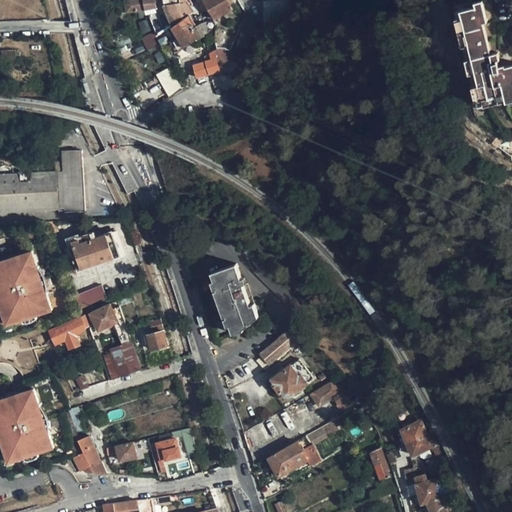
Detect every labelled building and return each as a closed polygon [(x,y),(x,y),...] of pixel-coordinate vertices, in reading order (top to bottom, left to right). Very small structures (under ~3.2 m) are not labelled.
[(143,0),(129,0),(126,1),(127,12),(145,10),(143,0)] [(143,0),(145,10),(146,10),(159,7),(158,0),(155,1),(154,0),(143,0)] [(186,0),(163,0),(165,6),(182,4),(183,7),(169,16),(173,26),(194,12),(188,2),(186,0)] [(204,0),(212,15),(203,20),(204,23),(206,22),(214,18),(215,19),(233,8),(228,0),(204,0)] [(280,0),(264,3),(266,30),(278,24),(296,10),(292,4),(296,0),(280,0)] [(511,68),(504,70),(505,68),(499,69),(498,64),(503,63),(500,49),(493,51),(487,27),(490,27),(483,1),(471,4),(472,9),(456,12),(458,20),(449,22),(456,52),(465,50),(467,59),(460,61),(464,81),(472,79),(474,86),(466,88),(470,106),(477,104),(478,110),(503,104),(504,106),(511,104),(511,68)] [(182,4),(165,6),(169,16),(183,7),(182,4)] [(155,18),(162,33),(170,28),(163,14),(155,18)] [(203,20),(202,16),(197,17),(200,24),(197,27),(191,15),(174,27),(179,37),(175,39),(172,32),(159,39),(162,46),(170,42),(176,53),(179,50),(195,39),(197,38),(198,39),(206,35),(205,33),(208,32),(208,26),(206,22),(204,23),(203,20)] [(240,45),(251,47),(256,17),(245,15),(240,45)] [(195,39),(179,50),(183,58),(201,50),(195,39)] [(223,73),(218,55),(221,54),(219,48),(210,52),(212,60),(195,65),(197,77),(210,74),(210,77),(223,73)] [(15,51),(1,52),(1,60),(15,59),(15,51)] [(168,94),(182,87),(173,66),(158,72),(168,94)] [(225,94),(226,110),(243,109),(242,92),(225,94)] [(85,211),(82,151),(62,152),(64,166),(59,167),(57,172),(0,175),(0,213),(66,209),(66,212),(85,211)] [(125,254),(117,230),(99,236),(97,230),(80,235),(79,234),(69,237),(72,245),(70,246),(78,269),(125,254)] [(38,315),(54,310),(48,293),(47,293),(38,267),(40,267),(34,250),(0,261),(0,293),(0,294),(5,309),(3,310),(8,325),(25,320),(38,315)] [(305,304),(266,261),(256,270),(295,314),(305,304)] [(261,316),(250,283),(246,284),(239,263),(214,271),(222,295),(219,297),(225,317),(229,315),(235,333),(246,330),(246,328),(261,316)] [(50,292),(41,266),(40,267),(38,267),(47,293),(48,293),(50,292)] [(116,294),(111,282),(104,285),(100,276),(78,285),(82,295),(84,294),(88,305),(116,294)] [(131,340),(118,301),(86,314),(89,325),(89,326),(98,324),(99,328),(112,323),(115,331),(120,344),(131,340)] [(89,325),(86,314),(53,328),(58,342),(76,334),(89,325)] [(168,346),(161,319),(149,323),(153,334),(148,336),(152,350),(168,346)] [(121,377),(141,371),(131,340),(120,344),(115,331),(109,333),(113,342),(110,344),(111,348),(108,350),(110,355),(113,354),(121,377)] [(288,331),(257,353),(259,357),(257,359),(264,369),(296,342),(288,331)] [(106,358),(113,379),(121,377),(113,354),(110,355),(106,358)] [(313,379),(299,359),(272,378),(275,383),(274,384),(280,393),(283,391),(285,394),(290,395),(313,379)] [(76,379),(82,389),(89,387),(83,375),(76,379)] [(338,389),(333,382),(312,394),(319,407),(334,398),(337,403),(336,404),(339,412),(351,406),(347,397),(343,393),(341,390),(338,389)] [(40,452),(55,447),(50,430),(47,431),(39,405),(41,404),(36,387),(0,399),(0,425),(2,431),(7,446),(4,447),(9,462),(26,457),(40,452)] [(52,429),(43,403),(41,404),(39,405),(47,431),(50,430),(52,429)] [(407,443),(429,433),(423,420),(401,430),(407,443)] [(197,452),(190,428),(173,432),(174,438),(183,436),(188,454),(197,452)] [(324,433),(321,428),(300,440),(303,445),(313,439),(324,433)] [(434,445),(429,433),(407,443),(412,455),(434,445)] [(75,457),(81,471),(86,469),(102,462),(90,435),(79,440),(84,453),(75,457)] [(180,456),(176,440),(155,445),(159,462),(180,456)] [(300,440),(269,457),(279,475),(307,459),(307,458),(304,452),(300,446),(303,445),(300,440)] [(133,442),(106,448),(107,455),(119,453),(121,461),(137,457),(133,442)] [(389,472),(381,447),(371,452),(380,480),(382,479),(383,483),(391,480),(388,472),(389,472)] [(439,471),(436,458),(425,460),(427,473),(439,471)] [(404,470),(405,486),(426,481),(424,474),(415,476),(413,468),(404,470)] [(442,486),(439,477),(426,481),(405,486),(407,496),(417,493),(421,504),(426,502),(438,498),(435,488),(442,486)] [(372,499),(394,491),(392,484),(370,492),(372,499)] [(446,511),(440,497),(438,498),(426,502),(431,511),(446,511)] [(147,499),(135,501),(136,511),(149,511),(147,499)] [(136,511),(135,501),(114,504),(116,511),(136,511)]
